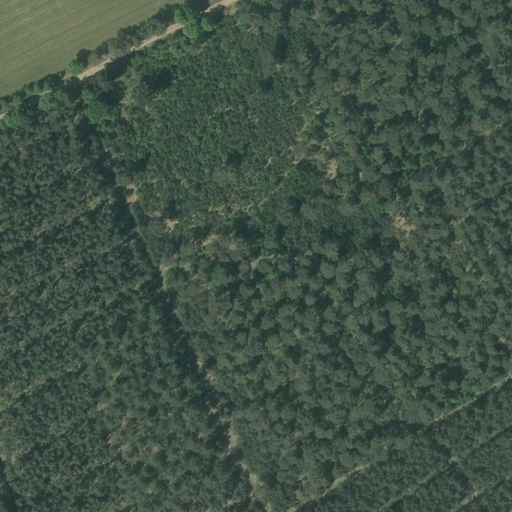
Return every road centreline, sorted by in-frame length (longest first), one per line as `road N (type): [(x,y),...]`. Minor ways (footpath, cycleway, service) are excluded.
road 1 (track): [(72,76),(264,511)]
road 2 (track): [(288,511),(511,376)]
road 3 (track): [(0,113),(223,0)]
